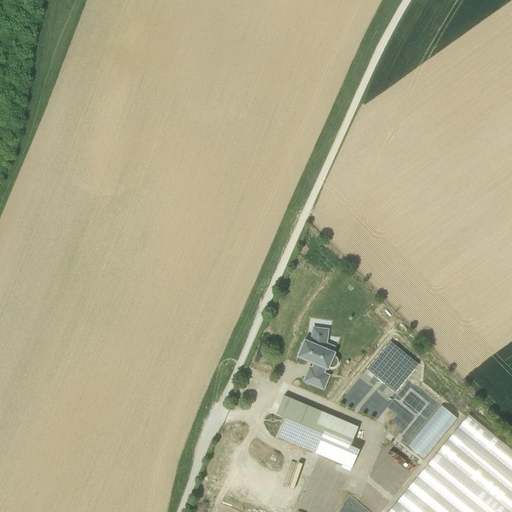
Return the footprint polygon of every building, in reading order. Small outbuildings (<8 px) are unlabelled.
[(333,357),(332,357),(333,354),(323,350),(325,337),(322,336),(322,335),(320,334),(319,335),(314,333),(311,344),(305,342),(304,344),(302,343),(298,354),(299,354),(298,357),(315,363),(312,369),(310,368),(304,381),(323,389),(328,376),(323,374),(325,368),(327,369),(328,366),(329,367),(331,367),(332,367),(333,367),(334,366),(335,366),(336,365),(336,364),(337,363),(337,362),(337,361),(336,360),(336,359),(335,359),(335,358),(334,358),(334,357),(333,357)] [(419,365),(390,341),(366,369),(395,393),(419,365)] [(355,460),(359,450),(350,446),(358,427),(293,400),(284,396),(276,415),(285,418),(277,437),(351,469),(355,460)] [(441,406),(408,446),(423,458),(456,418),(441,406)] [(511,511),(511,450),(468,415),(388,511),(511,511)]
